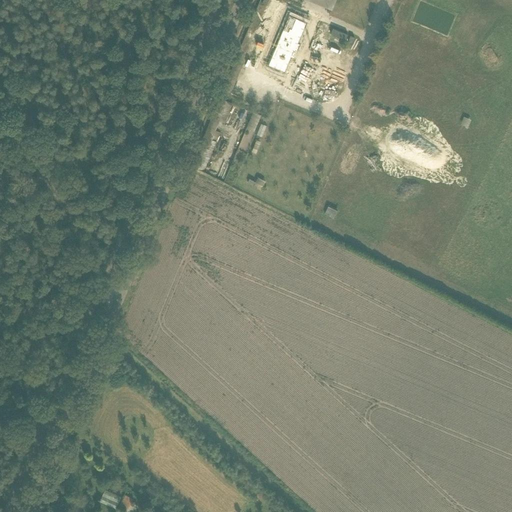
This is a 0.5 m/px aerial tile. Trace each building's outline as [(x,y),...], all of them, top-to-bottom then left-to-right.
[(305,0),(332,11),(336,0),(305,0)] [(313,28),(294,19),(273,69),(296,79),(309,47),(306,45),(313,28)] [(247,127),(255,131),(262,114),(254,111),(247,127)] [(259,177),(256,184),(262,187),(266,181),(259,177)] [(330,205),(326,213),(335,218),(339,210),(330,205)] [(104,490),(100,503),(118,507),(122,495),(104,490)]
